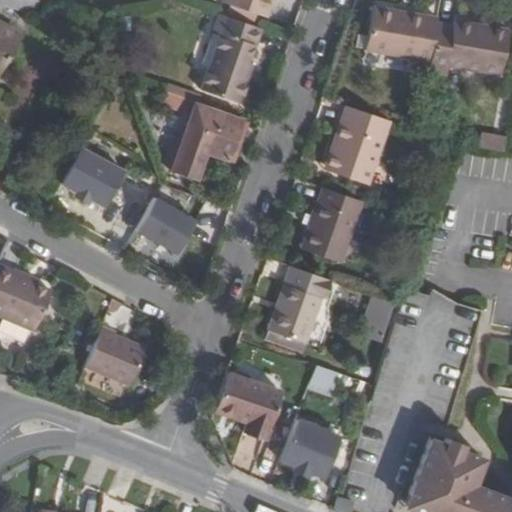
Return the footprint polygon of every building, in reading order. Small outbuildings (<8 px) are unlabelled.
[(27,0),(0,0),(0,5),(21,10),(27,0)] [(258,15),(266,18),(272,0),(222,0),(218,15),(253,27),(258,15)] [(364,6),(358,48),(423,60),(430,23),(430,18),(364,6)] [(203,32),(209,34),(188,90),(229,104),(242,67),(238,66),(245,47),(248,47),(253,31),(209,15),(203,32)] [(445,26),(430,23),(423,60),(422,63),(493,75),(501,30),(446,21),(445,26)] [(0,36),(0,60),(10,42),(0,36)] [(157,84),(155,89),(180,99),(182,92),(157,84)] [(197,160),(201,148),(222,154),(227,140),(244,146),(248,132),(225,123),(227,117),(189,102),(171,151),(197,160)] [(340,103),(324,149),(331,151),(324,170),(361,183),(384,119),(340,103)] [(507,139),(481,134),(479,146),(504,151),(507,139)] [(75,146),(55,181),(71,190),(84,198),(99,207),(119,171),(75,146)] [(331,151),(324,149),(317,168),(324,170),(331,151)] [(171,151),(166,167),(192,176),(197,160),(171,151)] [(295,248),(334,262),(356,201),(316,187),(295,248)] [(84,198),(71,190),(68,195),(81,202),(84,198)] [(150,197),(131,229),(172,254),(191,222),(150,197)] [(10,270),(0,266),(0,317),(34,330),(48,288),(8,275),(10,270)] [(322,280),(284,267),(262,330),(299,343),(322,280)] [(112,331),(97,325),(82,366),(128,382),(142,345),(111,334),(112,331)] [(262,330),(259,338),(296,351),(299,343),(262,330)] [(332,369),(313,362),(306,381),(325,388),(332,369)] [(274,389),(220,370),(207,408),(239,419),(235,429),(258,436),(274,389)] [(336,436),(292,420),(277,462),(291,467),(290,472),(305,477),(307,473),(321,478),(336,436)] [(442,439),(439,445),(457,452),(459,445),(442,439)] [(439,445),(426,440),(401,506),(419,511),(511,511),(511,503),(469,488),(479,460),(457,452),(439,445)] [(351,511),(354,503),(338,498),(334,511),(338,511),(351,511)]
